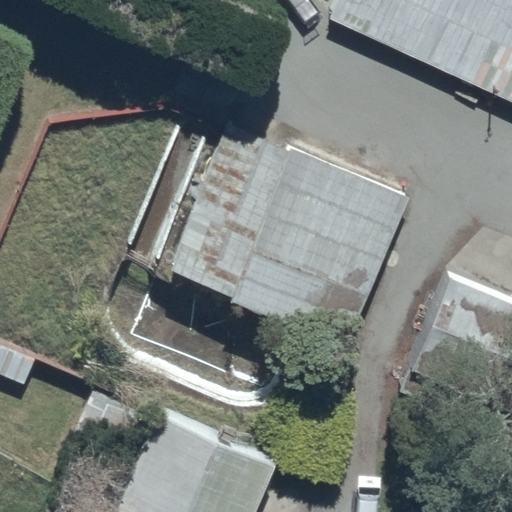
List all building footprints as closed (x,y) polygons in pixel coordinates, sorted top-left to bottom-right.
[(511,0),(326,0),(326,1),(511,87),(511,0)] [(229,109),(169,246),(340,325),(406,178),(290,127),(287,134),(229,109)] [(447,248),(427,293),(511,327),(511,238),(481,225),(458,253),(447,248)] [(0,331),(0,362),(21,371),(34,346),(0,331)] [(241,511),(273,440),(156,390),(150,404),(88,377),(62,438),(123,465),(102,511),(241,511)]
